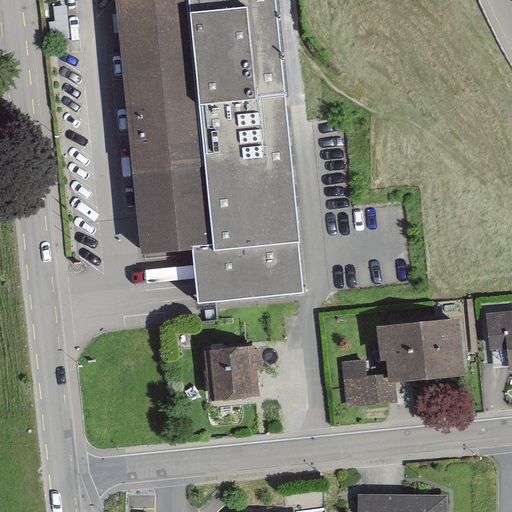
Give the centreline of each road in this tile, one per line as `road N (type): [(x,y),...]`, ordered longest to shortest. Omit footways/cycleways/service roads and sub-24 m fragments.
road 1 (residential): [(511,428),(62,478)]
road 2 (residential): [(89,0),(123,293),(44,306)]
road 3 (secondary): [(44,306),(12,0)]
road 4 (secondary): [(62,478),(44,306)]
